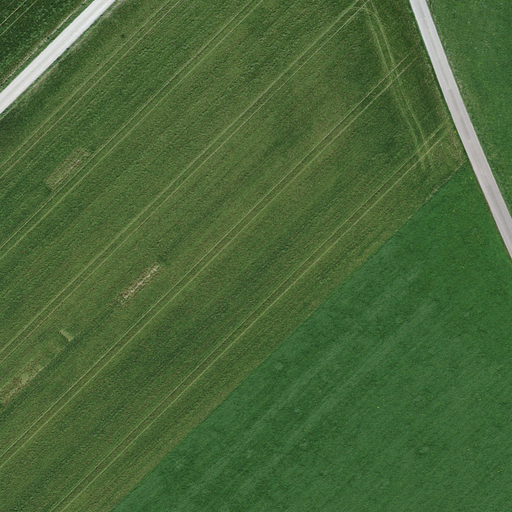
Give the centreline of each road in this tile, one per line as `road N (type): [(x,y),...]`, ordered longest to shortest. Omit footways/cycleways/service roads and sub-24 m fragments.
road 1 (unclassified): [(511,238),(416,0)]
road 2 (track): [(0,111),(114,0)]
